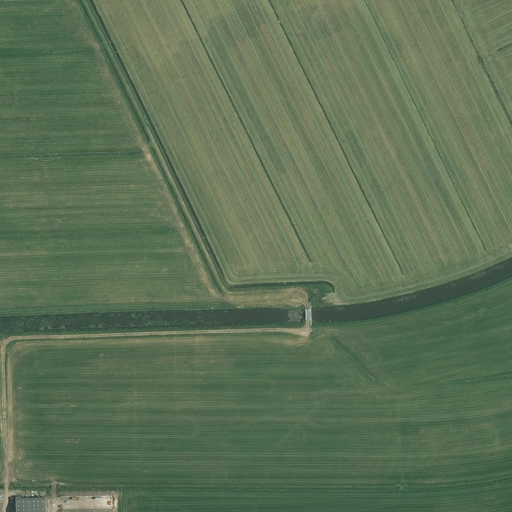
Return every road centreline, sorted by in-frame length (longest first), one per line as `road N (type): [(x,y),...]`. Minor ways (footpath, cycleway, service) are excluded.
road 1 (track): [(5,511),(7,339),(305,329),(306,305)]
road 2 (track): [(306,305),(302,292),(223,289),(82,0)]
